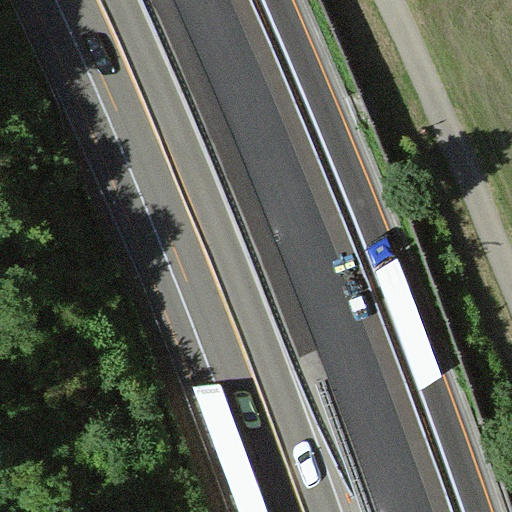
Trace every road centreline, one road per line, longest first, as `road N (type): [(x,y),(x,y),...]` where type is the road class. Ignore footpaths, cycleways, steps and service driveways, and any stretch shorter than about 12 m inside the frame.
road 1 (motorway): [(97,0),(296,511)]
road 2 (motorway): [(426,511),(230,0)]
road 3 (residential): [(386,0),(511,279)]
